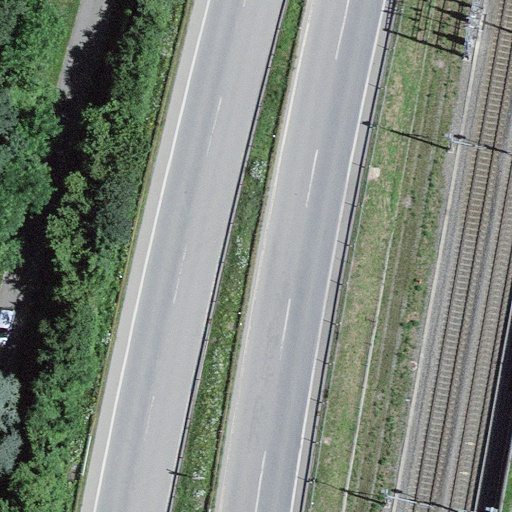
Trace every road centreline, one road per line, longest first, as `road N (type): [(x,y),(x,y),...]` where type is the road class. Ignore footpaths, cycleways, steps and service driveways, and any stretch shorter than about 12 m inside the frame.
road 1 (trunk): [(241,0),(128,511)]
road 2 (trunk): [(254,511),(310,172),(348,0)]
road 3 (track): [(448,0),(359,511)]
road 4 (unclassified): [(112,0),(0,412)]
